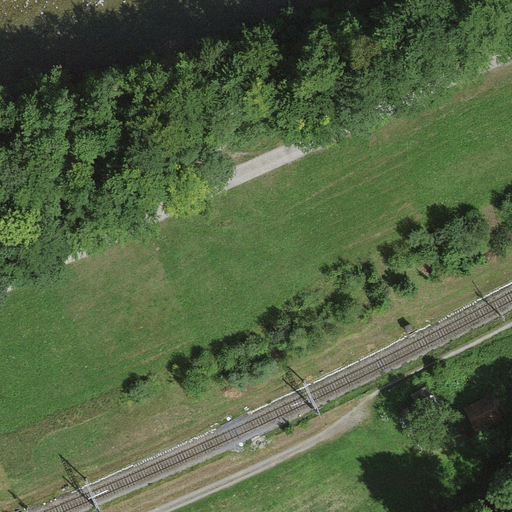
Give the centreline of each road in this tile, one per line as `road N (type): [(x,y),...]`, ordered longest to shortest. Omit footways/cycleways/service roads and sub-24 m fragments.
road 1 (track): [(511,53),(0,287)]
road 2 (track): [(147,511),(349,420)]
